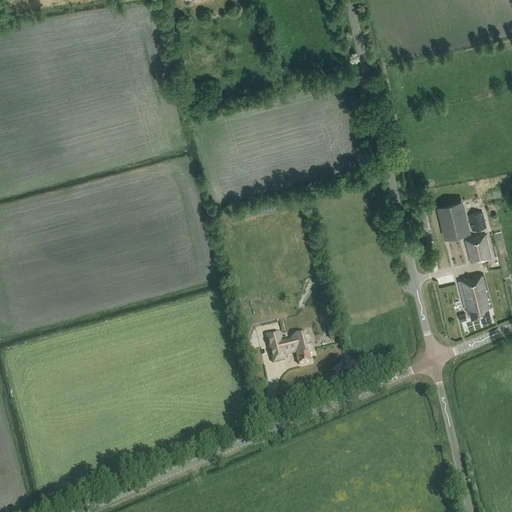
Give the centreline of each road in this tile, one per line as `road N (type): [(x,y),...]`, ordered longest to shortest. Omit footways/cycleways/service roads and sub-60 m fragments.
road 1 (tertiary): [(84,511),(434,360)]
road 2 (unclassified): [(434,360),(349,0)]
road 3 (unclassified): [(467,511),(434,360)]
